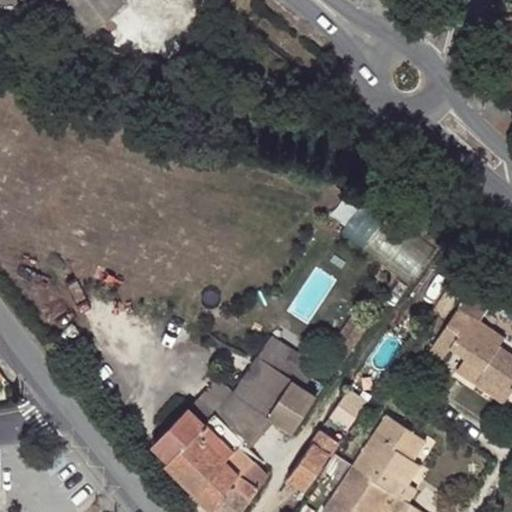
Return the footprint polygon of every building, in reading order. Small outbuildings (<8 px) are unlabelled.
[(110,0),(51,0),(83,49),(124,20),(110,0)] [(363,204),(344,231),(415,279),(433,252),(363,204)] [(474,374),(506,396),(511,386),(511,354),(497,344),(503,336),(457,304),(427,348),(439,356),(447,344),(463,355),(479,366),(474,374)] [(308,377),(321,385),(367,318),(355,309),(308,377)] [(305,356),(289,346),(270,333),(237,381),(231,391),(266,415),(290,379),(305,356)] [(501,403),(506,396),(474,374),(479,366),(463,355),(454,370),(501,403)] [(215,377),(188,404),(205,421),(210,416),(230,392),(215,377)] [(314,395),(290,379),(266,415),(289,430),(314,395)] [(346,388),(333,408),(328,416),(345,428),(365,399),(346,388)] [(266,415),(231,391),(230,392),(210,416),(222,429),(218,433),(233,448),(237,443),(240,447),(266,415)] [(252,459),(240,447),(237,443),(233,448),(218,433),(222,429),(210,416),(205,421),(188,404),(151,442),(168,458),(165,463),(212,509),(213,508),(218,511),(239,511),(257,486),(267,473),(252,459)] [(322,509),(325,511),(374,511),(390,489),(399,495),(390,508),(395,511),(421,511),(423,511),(408,501),(417,486),(410,481),(393,471),(404,454),(412,460),(426,439),(388,413),(322,509)] [(286,475),(304,487),(336,440),(318,428),(286,475)] [(421,466),(412,460),(404,454),(393,471),(410,481),(421,466)] [(390,489),(374,511),(387,511),(390,508),(399,495),(390,489)]
